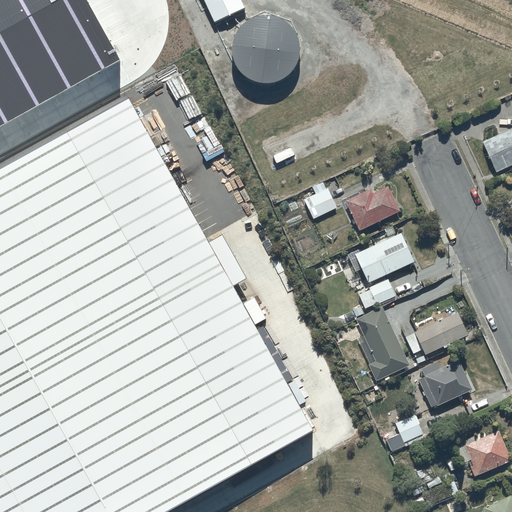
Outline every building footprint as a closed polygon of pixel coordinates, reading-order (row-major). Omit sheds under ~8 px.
[(240,0),(204,0),(214,22),(244,8),(240,0)] [(256,88),(259,89),(262,89),(265,90),(268,90),(271,89),(274,89),(276,88),(279,87),(282,86),(284,84),(287,82),(289,80),(291,78),(293,76),(294,74),(296,71),(297,68),(298,66),(299,63),(299,60),(299,57),(299,54),(299,51),(299,48),(298,45),(297,43),(295,40),(294,37),(292,35),(290,33),(288,31),(286,29),(283,27),(281,26),(278,25),(275,24),(273,23),(270,22),(267,22),(264,22),(261,23),(258,23),(255,24),(252,25),(250,26),(247,28),(245,29),(243,31),(241,33),(239,36),(237,38),(236,41),(234,43),(233,46),(233,49),(232,52),(232,55),(232,58),(232,61),(233,64),(234,66),(235,69),(236,72),(238,74),(239,77),(241,79),(243,81),(246,83),(248,85),(251,86),(253,87),(256,88)] [(0,511),(153,511),(255,456),(68,123),(0,160),(0,511)] [(511,127),(482,141),(496,171),(511,164),(511,127)] [(313,218),(337,206),(323,180),(312,186),(315,193),(303,199),(313,218)] [(371,188),(345,200),(359,229),(400,209),(388,185),(373,192),(371,188)] [(401,232),(355,253),(368,282),(414,261),(401,232)] [(396,295),(388,278),(369,287),(369,288),(359,293),(365,308),(376,304),(396,295)] [(410,365),(382,306),(356,318),(375,360),(368,364),(376,381),(410,365)] [(415,332),(405,336),(412,353),(422,349),(424,352),(425,354),(443,346),(444,348),(450,345),(449,342),(468,334),(459,313),(458,311),(414,330),(415,332)] [(425,375),(418,378),(431,407),(473,388),(459,358),(441,366),(439,360),(421,368),(425,375)] [(400,433),(386,439),(392,452),(425,436),(414,414),(395,423),(400,433)] [(498,429),(464,445),(471,459),(468,460),(475,475),(511,459),(498,429)] [(458,491),(454,480),(437,487),(442,498),(458,491)] [(511,511),(511,494),(511,493),(483,507),(485,511),(511,511)]
